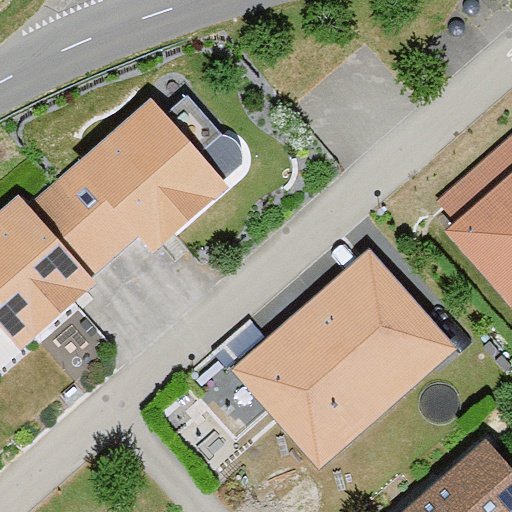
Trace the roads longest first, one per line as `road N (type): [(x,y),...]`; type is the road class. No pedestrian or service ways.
road 1 (residential): [(511,51),(0,503)]
road 2 (tertiary): [(201,0),(0,87)]
